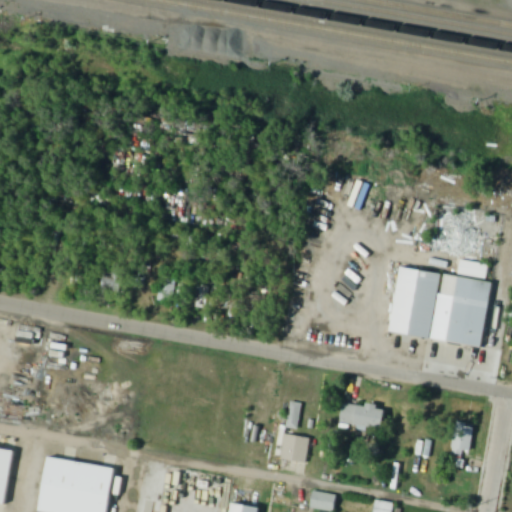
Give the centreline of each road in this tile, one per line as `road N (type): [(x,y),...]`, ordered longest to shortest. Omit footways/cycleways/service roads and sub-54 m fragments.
road 1 (residential): [(511,394),(0,303)]
road 2 (residential): [(485,511),(507,394)]
